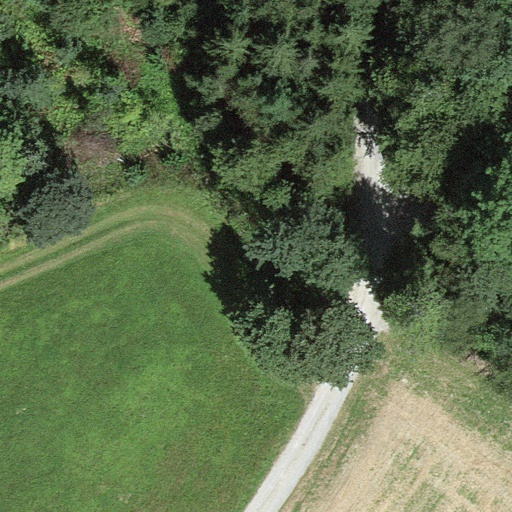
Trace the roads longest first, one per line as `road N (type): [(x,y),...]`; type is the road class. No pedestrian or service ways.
road 1 (track): [(408,0),(394,48),(378,263),(304,465),(267,511)]
road 2 (track): [(378,263),(511,97)]
